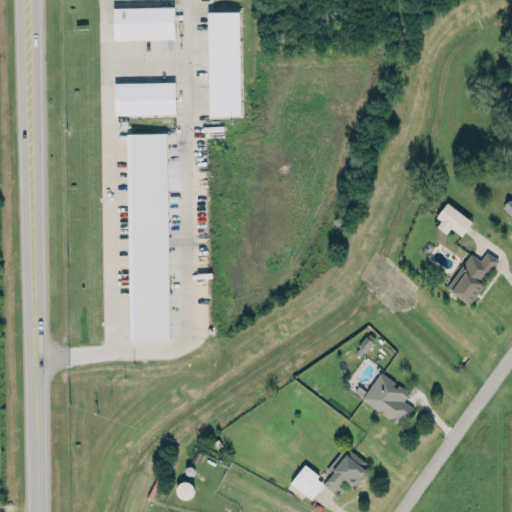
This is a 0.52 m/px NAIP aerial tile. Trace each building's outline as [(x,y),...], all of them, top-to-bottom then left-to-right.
[(112,6),(173,5),(174,37),(113,38),(112,6)] [(208,114),(240,114),(239,10),(207,10),(208,114)] [(114,113),(175,112),(175,80),(114,82),(114,113)] [(166,132),(126,132),(129,337),(169,336),(166,132)] [(511,214),(503,205),(504,204),(504,202),(508,197),(510,198),(511,196),(511,197),(511,214)] [(433,222),(445,232),(450,226),(460,234),(472,220),(448,202),(433,222)] [(446,286),(470,252),(480,259),(486,250),(498,259),(481,281),(481,282),(483,284),(469,303),(446,286)] [(403,399),(406,395),(379,373),(361,396),(398,425),(412,407),(403,399)] [(334,492),(343,480),(352,488),(367,469),(342,449),(325,469),(330,473),(322,483),(334,492)] [(325,480),(303,464),(290,481),(311,498),(325,480)]
